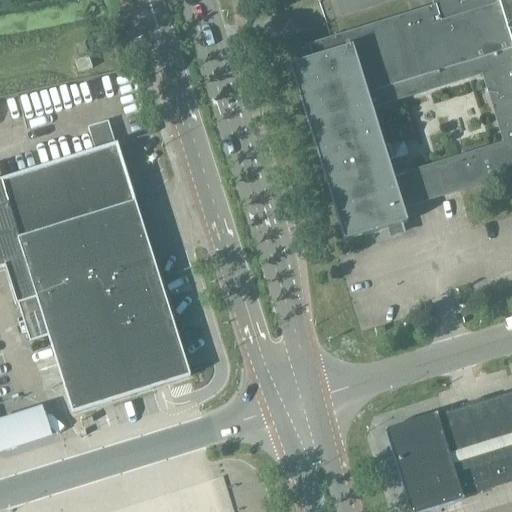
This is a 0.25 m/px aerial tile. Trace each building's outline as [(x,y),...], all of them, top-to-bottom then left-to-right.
[(431,9),(409,15),(309,46),(313,61),(322,90),(300,97),(342,229),(354,225),(355,228),(360,227),(385,219),(388,228),(399,224),(395,212),(404,209),(407,208),(511,175),(511,0),(498,0),(500,5),(459,17),(456,6),(461,4),(459,0),(432,0),(435,7),(431,9)] [(84,45),(77,47),(79,55),(87,52),(84,45)] [(89,58),(75,63),(78,74),(92,69),(89,58)] [(1,184),(0,184),(0,269),(6,268),(31,344),(49,338),(73,415),(189,378),(117,147),(116,148),(108,123),(88,129),(96,154),(1,184)] [(511,483),(511,396),(485,404),(484,401),(464,407),(465,411),(437,419),(437,417),(384,433),(409,511),(432,511),(463,503),(462,499),(511,483)] [(42,406),(0,419),(0,450),(51,435),(42,406)]
